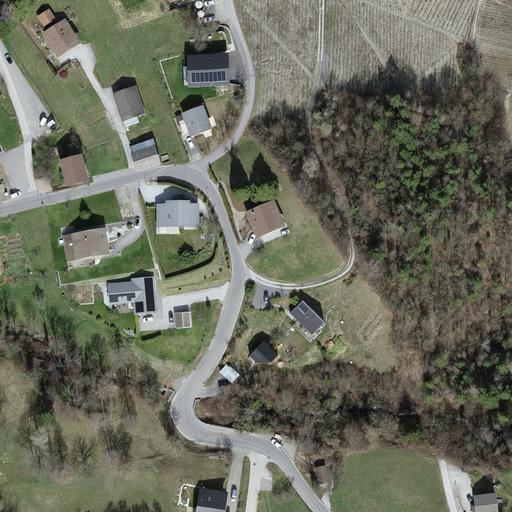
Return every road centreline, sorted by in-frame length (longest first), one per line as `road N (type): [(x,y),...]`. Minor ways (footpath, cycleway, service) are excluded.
road 1 (unclassified): [(323,511),(272,450),(194,431),(184,420),(184,401),(225,329),(240,270),(206,186),(159,173),(0,211)]
road 2 (track): [(324,0),(321,89),(311,128),(315,155),(359,243),(355,265),(313,285),(274,286),(240,270)]
